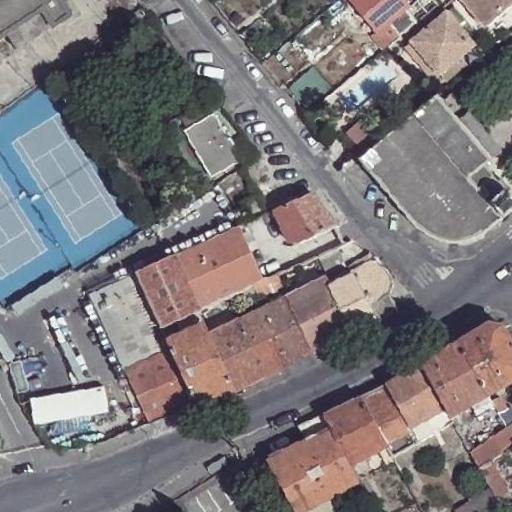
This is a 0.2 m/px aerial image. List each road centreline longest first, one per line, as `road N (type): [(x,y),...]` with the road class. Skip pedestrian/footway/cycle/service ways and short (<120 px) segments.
road 1 (residential): [(449,308),(186,0)]
road 2 (residential): [(449,308),(349,365),(90,485)]
